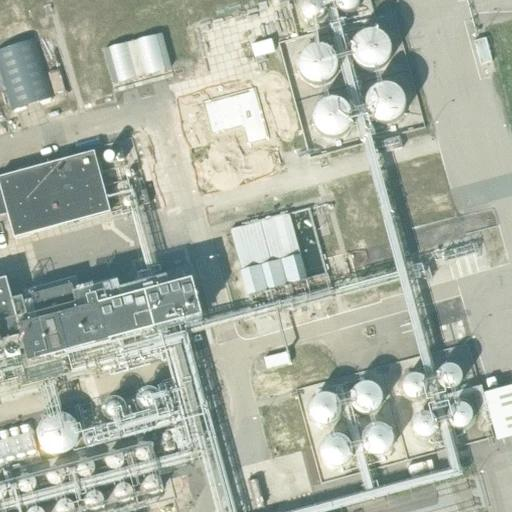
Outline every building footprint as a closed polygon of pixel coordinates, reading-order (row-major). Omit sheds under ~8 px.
[(320,13),(322,7),(320,1),(319,0),(298,0),(298,1),(296,7),(298,13),(303,18),(309,20),(316,18),(320,13)] [(360,3),(360,0),(336,0),(337,3),(342,8),(348,9),(355,8),(360,3)] [(368,33),(370,27),(368,20),(363,16),(357,14),(350,16),(346,20),(344,27),(346,33),(350,38),(357,40),(363,38),(368,33)] [(329,44),(330,37),(329,31),(324,26),(318,24),(311,26),(306,31),(305,37),(306,44),(311,48),(318,50),(324,48),(329,44)] [(500,29),(487,31),(491,62),(503,60),(500,29)] [(403,64),(398,30),(381,32),(385,66),(403,64)] [(296,54),(306,52),(302,32),(292,34),(296,54)] [(162,34),(104,50),(113,84),(171,69),(162,34)] [(0,73),(13,110),(54,96),(34,39),(0,50),(0,73)] [(80,85),(74,64),(63,67),(69,88),(80,85)] [(421,104),(397,105),(397,120),(421,119),(421,104)] [(366,133),(362,115),(340,121),(345,138),(366,133)] [(14,239),(110,213),(94,152),(0,177),(0,216),(8,214),(14,239)] [(145,190),(133,193),(137,207),(148,204),(145,190)] [(248,294),(307,278),(289,215),(231,231),(248,294)] [(6,279),(0,281),(0,371),(106,343),(155,330),(202,318),(192,280),(96,306),(94,296),(84,299),(87,308),(77,311),(73,294),(70,284),(29,295),(36,322),(19,327),(6,279)] [(121,292),(143,288),(142,281),(120,285),(121,292)] [(267,369),(291,363),(288,352),(264,359),(267,369)] [(461,381),(461,375),(457,370),(452,367),(445,367),(440,371),(437,376),(437,382),(441,388),(446,391),(453,391),(458,387),(461,381)] [(428,392),(428,385),(425,380),(420,376),(414,375),(408,377),(404,381),(402,387),(403,393),(407,398),(413,401),(419,400),(424,397),(428,392)] [(382,401),(381,394),(378,388),(372,385),(365,384),(358,386),(353,390),(351,397),(351,404),(354,410),(360,414),(367,415),(374,413),(379,408),(382,401)] [(511,385),(502,388),(511,428),(511,385)] [(309,409),(310,416),(314,422),(320,425),(326,426),(333,424),(338,420),(340,414),(340,407),(337,400),(331,396),(324,395),(317,397),(312,402),(309,409)] [(472,421),(472,414),(469,409),(463,405),(457,405),(451,409),(448,414),(448,421),(451,426),(457,429),(463,429),(469,426),(472,421)] [(44,415),(35,432),(39,449),(55,458),(74,453),(82,438),(77,420),(62,411),(44,415)] [(157,430),(181,423),(178,412),(154,419),(157,430)] [(438,430),(438,423),(435,417),(429,414),(422,414),(416,417),(413,423),(413,430),(416,436),(422,439),(429,439),(435,436),(438,430)] [(394,441),(393,434),(389,428),(383,425),(376,424),(369,427),(364,432),(362,438),(363,445),(367,452),(373,456),(380,456),(387,454),(392,448),(394,441)] [(351,456),(352,449),(349,443),(344,438),(338,436),(331,437),(325,441),(321,447),(321,454),(323,461),(328,465),(335,468),(342,467),(348,463),(351,456)] [(183,511),(179,494),(154,501),(156,511),(183,511)]
